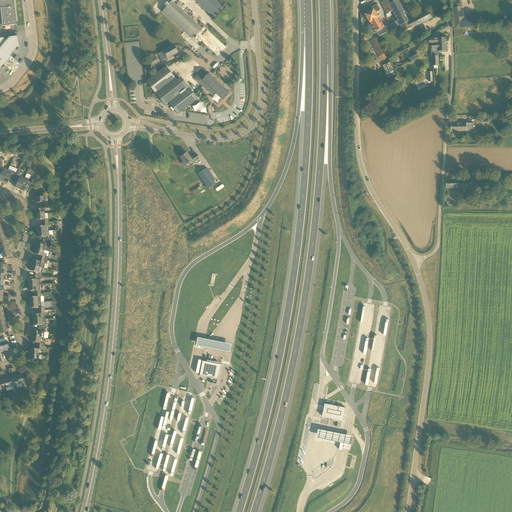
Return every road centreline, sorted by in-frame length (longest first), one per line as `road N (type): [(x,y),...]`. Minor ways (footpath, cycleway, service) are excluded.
road 1 (motorway): [(308,26),(294,269),(238,511)]
road 2 (motorway): [(254,511),(308,272),(324,53)]
road 3 (secondary): [(84,511),(112,346),(114,138)]
road 4 (unclassified): [(414,263),(438,248),(452,76),(446,0)]
road 5 (unclassified): [(356,0),(359,157),(414,263)]
road 6 (tertiary): [(128,123),(214,139),(251,124),(261,97),(254,0)]
road 7 (unclassified): [(408,511),(429,355),(427,305),(414,263)]
road 8 (residential): [(0,191),(26,207),(27,237),(17,277),(18,355),(0,366)]
road 9 (motorway): [(308,26),(292,147),(261,215)]
road 10 (motorway): [(338,224),(324,53)]
